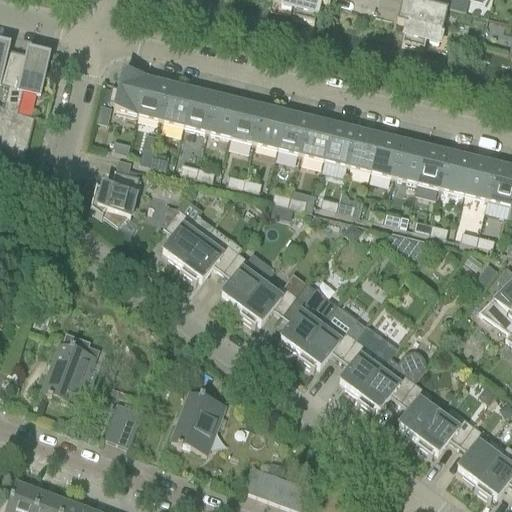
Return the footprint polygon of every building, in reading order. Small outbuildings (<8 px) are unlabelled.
[(328,10),(330,0),(282,0),(280,11),(293,14),(291,22),(313,27),(318,8),(328,10)] [(408,0),(407,5),(446,14),(463,19),(467,0),(408,0)] [(407,5),(400,3),(395,27),(405,29),(400,48),(423,54),(424,46),(437,49),(446,14),(407,5)] [(0,119),(14,62),(14,64),(5,62),(6,57),(8,58),(8,56),(7,56),(8,50),(0,48),(0,119)] [(0,119),(0,151),(22,168),(33,122),(32,122),(32,123),(16,118),(22,96),(38,100),(37,101),(38,101),(47,67),(52,68),(52,67),(47,66),(49,60),(25,55),(24,60),(23,66),(15,64),(15,62),(14,62),(0,119)] [(135,123),(145,83),(144,84),(121,78),(117,94),(111,93),(112,91),(111,91),(106,109),(107,109),(108,107),(113,109),(112,116),(135,122),(135,123)] [(136,122),(159,127),(168,90),(145,84),(146,83),(145,83),(135,123),(136,123),(136,122)] [(159,127),(182,133),(192,96),(168,90),(159,127)] [(182,133),(206,139),(215,101),(192,96),(182,133)] [(206,139),(229,144),(238,107),(215,101),(206,139)] [(229,144),(252,150),(261,113),(238,107),(229,144)] [(252,150),(276,156),(285,118),(261,113),(252,150)] [(276,156),(299,161),(308,124),(285,118),(276,156)] [(299,161),(322,167),(331,130),(308,124),(299,161)] [(322,167),(345,173),(355,135),(331,130),(322,167)] [(345,173),(369,179),(378,141),(355,135),(345,173)] [(369,179),(392,184),(401,147),(378,141),(369,179)] [(110,158),(126,162),(129,151),(112,147),(110,158)] [(392,184),(416,190),(425,152),(401,147),(392,184)] [(416,190),(439,196),(448,158),(425,152),(416,190)] [(148,172),(150,163),(152,157),(141,155),(138,169),(148,172)] [(439,196),(462,201),(471,164),(448,158),(439,196)] [(150,163),(148,172),(163,175),(165,166),(150,163)] [(462,201),(485,207),(495,170),(471,164),(462,201)] [(117,166),(114,178),(127,181),(129,169),(117,166)] [(508,214),(511,199),(511,173),(495,170),(485,207),(508,213),(508,214)] [(181,171),(178,181),(194,185),(197,175),(181,171)] [(197,175),(194,185),(209,188),(212,178),(197,175)] [(127,181),(114,178),(113,177),(108,194),(100,192),(99,196),(95,195),(95,194),(94,194),(88,216),(100,225),(102,223),(116,233),(124,222),(129,223),(134,201),(133,200),(137,183),(127,181)] [(227,182),(225,192),(241,196),(243,186),(227,182)] [(243,186),(241,196),(256,200),(258,190),(243,186)] [(270,210),(286,213),(289,203),(273,199),(270,210)] [(289,203),(286,213),(302,217),(304,206),(289,203)] [(321,205),(318,215),(334,219),(337,209),(321,205)] [(256,207),(253,211),(264,220),(270,212),(265,208),(256,207)] [(337,209),(334,219),(349,222),(351,212),(337,209)] [(273,212),(271,221),(278,223),(280,214),(273,212)] [(177,279),(178,279),(212,233),(196,221),(192,226),(177,216),(162,235),(161,236),(172,244),(160,259),(181,274),(177,279)] [(367,216),(365,226),(381,230),(383,220),(367,216)] [(383,220),(381,230),(396,234),(398,224),(383,220)] [(414,228),(412,237),(428,241),(430,232),(414,228)] [(350,229),(342,239),(344,241),(346,242),(352,247),(360,237),(351,230),(350,230),(350,229)] [(430,232),(428,241),(442,245),(445,235),(430,232)] [(236,259),(240,254),(212,233),(178,279),(194,291),(195,290),(194,289),(197,285),(200,288),(211,273),(221,280),(236,259)] [(461,239),(458,249),(474,253),(476,243),(461,239)] [(476,243),(474,253),(489,257),(491,247),(476,243)] [(251,260),(246,266),(236,259),(221,280),(230,287),(219,302),(240,317),(236,322),(237,323),(261,290),(272,275),(251,260)] [(468,260),(462,268),(474,277),(480,269),(468,260)] [(478,281),(477,282),(486,290),(495,278),(485,271),(480,278),(478,281)] [(511,281),(504,274),(495,286),(503,294),(511,284),(511,281)] [(241,318),(237,323),(253,335),(254,333),(253,333),(256,329),(259,331),(270,316),(280,323),(305,289),(292,280),(282,293),(278,290),(272,298),(261,290),(241,318)] [(503,345),(504,345),(511,336),(511,284),(503,294),(478,319),(508,340),(503,345)] [(278,346),(299,361),(336,312),(305,289),(280,323),(289,330),(278,346)] [(336,312),(295,366),(312,378),(313,377),(312,376),(315,372),(318,375),(329,360),(339,367),(354,346),(364,333),(336,312)] [(46,380),(39,399),(46,401),(45,403),(50,404),(51,403),(75,412),(75,411),(70,409),(80,382),(85,384),(93,362),(84,359),(88,348),(63,339),(59,350),(59,351),(58,353),(48,380),(46,380)] [(354,409),(355,410),(379,377),(366,367),(372,358),(354,346),(339,367),(348,374),(337,389),(358,404),(354,409)] [(358,405),(355,410),(371,421),(372,420),(371,420),(374,416),(377,418),(388,403),(398,410),(413,389),(422,377),(423,376),(423,374),(424,372),(424,369),(423,365),(420,362),(416,359),(412,358),(407,358),(404,360),(400,363),(396,369),(389,364),(379,377),(358,405)] [(413,453),(414,453),(438,420),(425,410),(431,402),(413,389),(398,410),(407,417),(396,432),(417,448),(413,453)] [(180,452),(205,461),(206,460),(200,458),(210,432),(216,434),(224,411),(202,403),(202,401),(198,400),(197,401),(188,398),(187,400),(189,401),(179,429),(176,429),(169,448),(176,450),(175,452),(180,454),(180,452)] [(102,445),(115,449),(124,423),(137,428),(141,418),(115,409),(102,445)] [(447,446),(457,454),(472,433),(455,420),(449,428),(438,420),(414,453),(430,465),(430,464),(430,463),(432,459),(436,462),(447,446)] [(124,423),(115,449),(127,454),(137,428),(124,423)] [(466,461),(455,476),(476,491),(497,463),(503,455),(472,433),(457,454),(466,461)] [(476,491),(473,496),(489,508),(489,507),(489,506),(491,502),(495,505),(506,490),(511,494),(511,457),(505,452),(503,455),(497,463),(476,491)] [(269,469),(265,478),(275,482),(278,483),(281,474),(269,469)] [(243,497),(254,501),(263,478),(252,473),(243,497)] [(254,501),(266,506),(275,482),(265,478),(263,478),(254,501)] [(266,506),(278,510),(286,486),(278,483),(275,482),(266,506)] [(278,510),(283,511),(290,511),(298,490),(286,486),(278,510)] [(34,511),(40,498),(30,494),(30,495),(14,490),(5,511),(34,511)] [(298,490),(290,511),(303,511),(310,495),(298,490)] [(62,511),(64,508),(50,503),(51,502),(40,498),(34,511),(62,511)]
